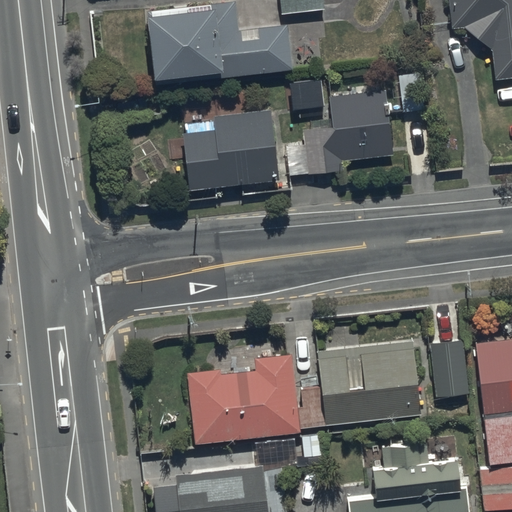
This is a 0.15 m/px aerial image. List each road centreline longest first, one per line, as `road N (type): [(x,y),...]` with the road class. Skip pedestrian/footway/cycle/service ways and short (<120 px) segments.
road 1 (tertiary): [(511,231),(50,283)]
road 2 (secondary): [(17,0),(50,283)]
road 3 (secondary): [(50,283),(76,511)]
